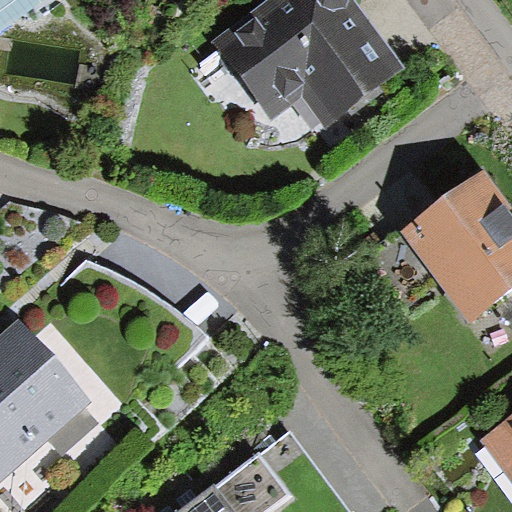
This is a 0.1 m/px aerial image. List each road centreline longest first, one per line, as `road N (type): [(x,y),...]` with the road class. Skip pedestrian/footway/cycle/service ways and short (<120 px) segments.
road 1 (residential): [(511,77),(262,258)]
road 2 (residential): [(262,258),(272,308),(411,511)]
road 3 (residential): [(262,258),(0,171)]
